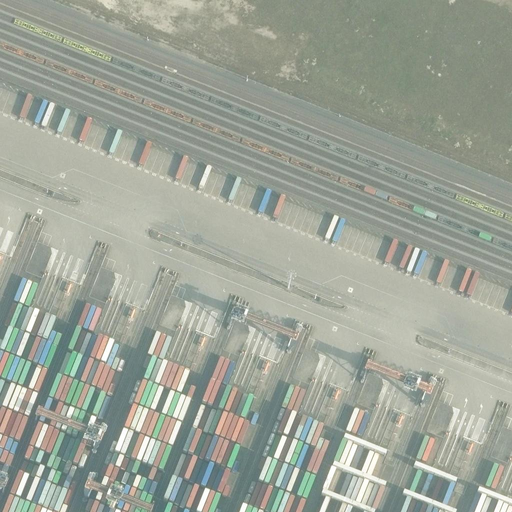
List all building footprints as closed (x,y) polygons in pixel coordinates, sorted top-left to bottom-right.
[(76,329),(69,350),(74,352),(76,347),(80,348),(78,354),(85,357),(93,335),(76,329)] [(89,360),(111,366),(118,343),(98,338),(97,341),(100,342),(96,354),(92,353),(89,360)] [(45,366),(49,343),(34,341),(30,364),(45,366)] [(159,386),(165,362),(150,358),(144,382),(159,386)] [(299,410),(305,391),(299,389),(298,393),(294,392),(289,407),(299,410)] [(56,429),(62,406),(57,405),(51,428),(56,429)] [(278,434),(287,437),(319,438),(324,426),(288,412),(286,411),(278,431),(278,434)] [(77,422),(80,414),(75,412),(72,421),(77,422)] [(219,426),(219,437),(241,437),(241,419),(224,419),(224,426),(219,426)]
